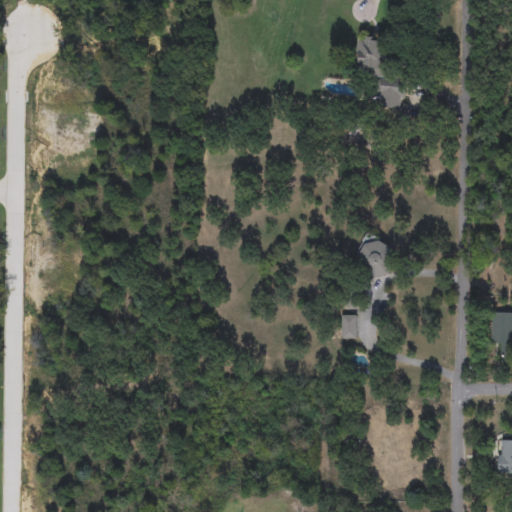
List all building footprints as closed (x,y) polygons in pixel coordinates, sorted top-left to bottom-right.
[(405,80),(403,109),(374,108),(376,76),(356,75),(359,37),(384,39),(382,79),(405,80)] [(355,249),(378,236),(396,269),(373,281),(355,249)] [(511,313),(511,344),(492,344),(492,313),(511,313)] [(357,317),(357,338),(342,338),(342,317),(357,317)] [(511,475),(498,475),(498,441),(511,441),(511,475)]
